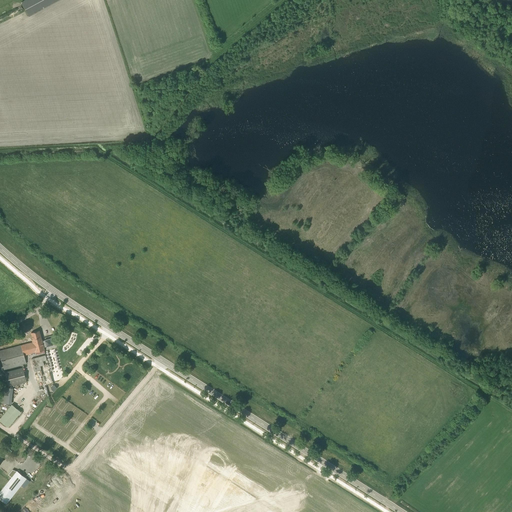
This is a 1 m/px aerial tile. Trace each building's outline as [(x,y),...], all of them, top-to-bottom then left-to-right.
[(29,16),(58,0),(23,0),(21,1),(29,16)] [(60,339),(65,342),(71,331),(65,329),(60,339)] [(24,355),(26,355),(44,350),(44,347),(46,346),(46,347),(53,345),(52,338),(44,340),(45,340),(42,341),(39,330),(31,332),(33,339),(32,339),(33,342),(22,345),(24,355)] [(0,350),(0,352),(4,369),(27,364),(24,355),(22,345),(0,350)] [(49,365),(48,364),(49,364),(48,363),(47,360),(48,360),(47,360),(46,355),(31,358),(34,371),(41,370),(45,385),(53,383),(53,382),(45,384),(44,380),(51,378),(52,378),(51,374),(50,371),(50,370),(49,369),(50,369),(50,368),(49,368),(49,366),(49,365)] [(23,368),(10,371),(5,372),(9,386),(27,382),(23,368)] [(2,403),(7,404),(11,404),(13,388),(3,387),(2,403)] [(12,404),(0,418),(0,419),(8,427),(21,412),(12,404)] [(0,498),(7,504),(27,478),(17,471),(0,493),(0,498)]
